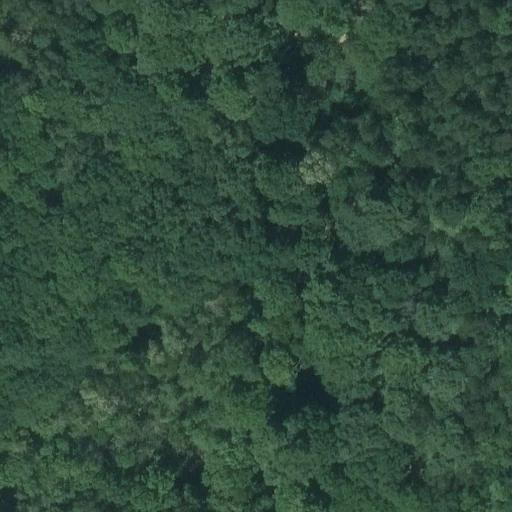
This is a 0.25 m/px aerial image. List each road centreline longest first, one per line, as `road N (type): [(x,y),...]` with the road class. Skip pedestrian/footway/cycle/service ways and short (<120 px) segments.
road 1 (track): [(379,511),(314,337),(303,228)]
road 2 (track): [(303,228),(300,180),(310,126),(359,0)]
